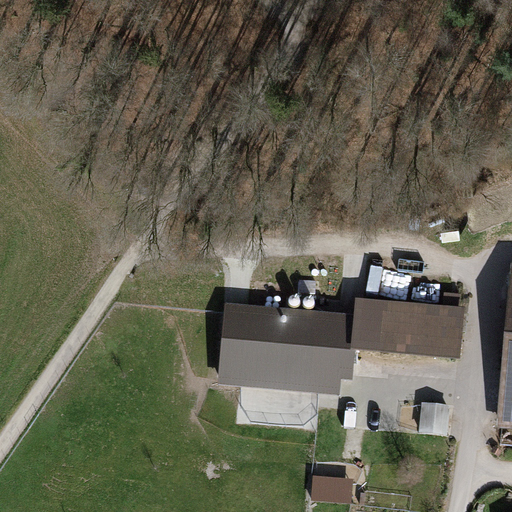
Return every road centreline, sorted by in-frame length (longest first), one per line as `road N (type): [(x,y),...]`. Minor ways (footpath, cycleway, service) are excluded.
road 1 (track): [(293,26),(0,458)]
road 2 (track): [(140,251),(344,246),(487,279)]
